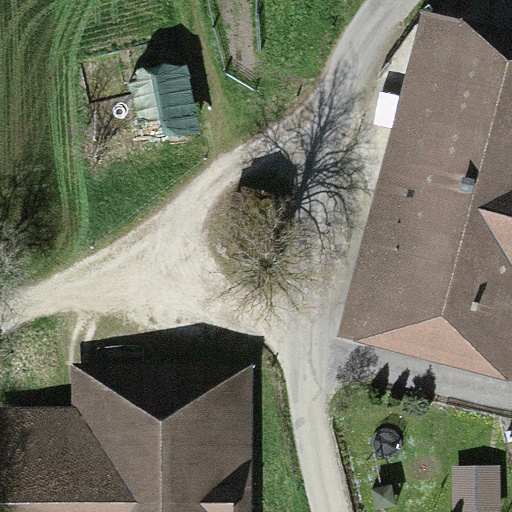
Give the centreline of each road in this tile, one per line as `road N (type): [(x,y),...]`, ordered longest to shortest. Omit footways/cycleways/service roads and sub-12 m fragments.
road 1 (unclassified): [(328,511),(294,346),(325,123),(344,67),(392,0)]
road 2 (track): [(294,346),(118,299),(0,318)]
road 3 (track): [(118,299),(191,225),(325,123)]
road 4 (track): [(294,346),(437,384),(511,393)]
